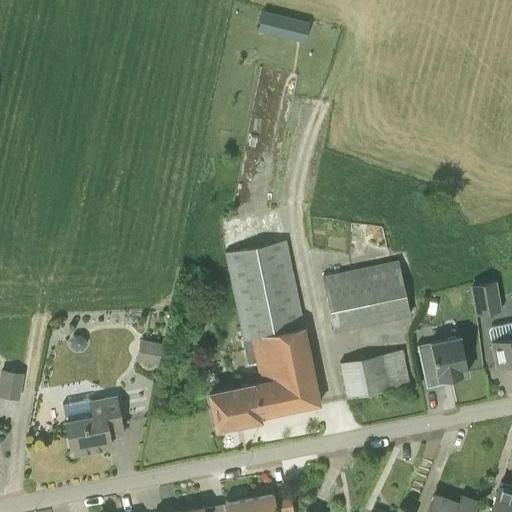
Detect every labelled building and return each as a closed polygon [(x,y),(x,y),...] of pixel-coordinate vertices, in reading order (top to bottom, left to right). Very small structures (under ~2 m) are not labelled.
[(290,37),(295,16),(261,8),(256,28),(290,37)] [(209,391),(216,427),(260,418),(260,415),(319,403),(285,239),(225,251),(243,339),(252,337),(261,380),(209,391)] [(410,313),(401,273),(399,260),(322,276),(333,329),(410,313)] [(495,279),(472,287),(475,312),(489,310),(488,299),(497,297),(495,279)] [(511,321),(490,326),(488,330),(495,367),(511,362),(511,321)] [(467,372),(459,335),(431,341),(433,353),(419,356),(425,386),(445,382),(444,377),(467,372)] [(143,340),(139,359),(158,363),(161,343),(143,340)] [(349,394),(412,381),(405,346),(342,359),(349,394)] [(1,370),(0,378),(0,393),(17,396),(21,373),(1,370)] [(76,452),(110,445),(111,445),(109,437),(122,434),(114,397),(92,402),(92,400),(62,406),(70,445),(75,444),(76,452)] [(511,511),(511,491),(498,486),(488,511),(511,511)] [(277,511),(292,509),(288,489),(273,492),(273,491),(248,496),(250,511),(277,511)] [(457,505),(432,495),(426,511),(472,511),(477,501),(461,495),(457,505)] [(223,501),(223,502),(224,511),(250,511),(248,496),(223,501)]
